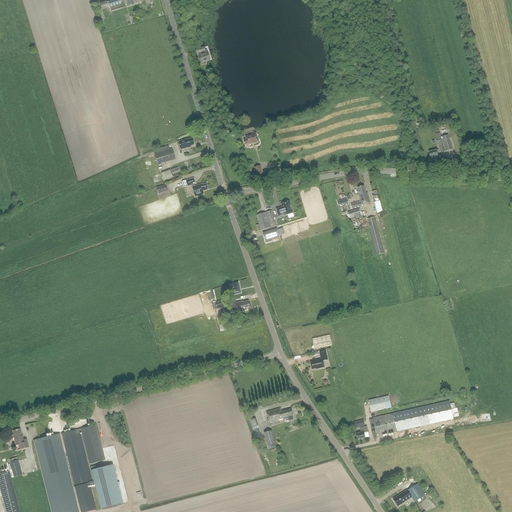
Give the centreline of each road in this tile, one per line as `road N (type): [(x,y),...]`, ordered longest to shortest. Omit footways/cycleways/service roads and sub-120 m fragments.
road 1 (tertiary): [(224,194),(371,170),(511,179)]
road 2 (unclassified): [(0,424),(280,354)]
road 3 (tertiary): [(224,194),(166,0)]
road 4 (tertiary): [(385,511),(280,354)]
road 5 (tertiary): [(280,354),(224,194)]
